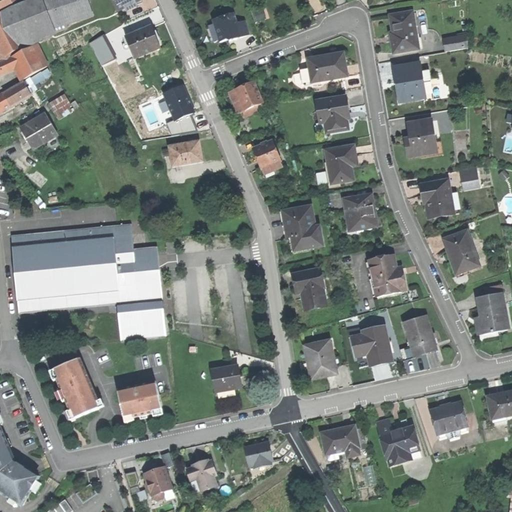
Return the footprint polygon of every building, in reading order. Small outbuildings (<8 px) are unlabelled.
[(12,0),(0,0),(0,12),(15,5),(12,0)] [(55,36),(53,29),(43,0),(33,0),(16,6),(11,9),(11,10),(18,22),(12,25),(16,33),(23,30),(26,36),(30,34),(35,31),(41,42),(55,36)] [(43,0),(53,29),(93,16),(87,0),(43,0)] [(111,0),(118,12),(126,8),(128,11),(137,7),(135,4),(142,1),(142,0),(111,0)] [(11,10),(6,13),(12,25),(18,22),(11,10)] [(12,25),(6,13),(0,15),(0,42),(2,47),(19,39),(16,33),(12,25)] [(246,20),(238,21),(237,13),(210,17),(214,42),(249,36),(246,20)] [(394,54),(421,50),(419,41),(417,42),(413,14),(391,17),(394,34),(391,35),(392,43),(394,54)] [(126,39),(135,60),(161,49),(157,39),(153,28),(126,39)] [(23,30),(16,33),(19,39),(23,47),(30,44),(26,36),(23,30)] [(35,31),(30,34),(35,45),(41,42),(35,31)] [(30,34),(26,36),(30,44),(31,47),(35,45),(30,34)] [(90,44),(97,57),(111,49),(104,37),(90,44)] [(444,41),(446,53),(468,50),(466,37),(457,39),(444,41)] [(23,47),(19,39),(2,47),(4,50),(7,57),(24,48),(23,47)] [(37,46),(11,59),(15,67),(22,81),(48,68),(37,46)] [(117,60),(111,49),(97,57),(103,67),(117,60)] [(0,63),(8,59),(7,57),(4,50),(0,51),(0,63)] [(343,54),(309,59),(310,67),(312,82),(347,77),(345,66),(343,54)] [(0,64),(0,73),(15,67),(11,59),(0,64)] [(420,65),(394,70),(397,86),(400,103),(426,98),(423,82),(420,65)] [(313,84),(312,82),(310,67),(302,68),(300,72),(302,83),(307,85),(313,84)] [(251,86),(243,89),(251,108),(268,101),(269,101),(261,81),(251,86)] [(431,81),(423,82),(426,98),(426,102),(434,101),(431,81)] [(25,83),(18,87),(25,98),(31,94),(25,83)] [(18,87),(5,94),(11,106),(25,98),(18,87)] [(237,91),(245,111),(251,108),(243,89),(237,91)] [(60,115),(77,107),(71,93),(53,101),(60,115)] [(0,113),(12,107),(11,106),(5,94),(0,97),(0,113)] [(346,98),(317,103),(323,134),(348,130),(346,120),(349,119),(348,108),(346,98)] [(271,107),(268,101),(251,108),(245,111),(248,117),(271,107)] [(28,140),(34,150),(58,137),(46,115),(22,129),(28,140)] [(408,149),(409,158),(437,153),(432,121),(410,125),(412,139),(406,140),(408,149)] [(170,147),(174,167),(204,162),(202,152),(200,142),(170,147)] [(273,142),(254,150),(259,161),(263,170),(281,162),(282,162),(273,142)] [(354,147),(326,152),(331,183),(353,180),(351,167),(357,166),(356,157),(354,147)] [(283,168),(281,162),(263,170),(266,176),(283,168)] [(476,169),(461,172),(463,185),(478,182),(476,169)] [(430,220),(455,216),(449,182),(422,186),(425,205),(428,205),(428,209),(430,220)] [(479,188),(478,182),(463,185),(465,191),(479,188)] [(373,195),(345,200),(351,231),(378,226),(375,210),(373,195)] [(311,207),(283,212),(287,234),(291,234),(293,241),(295,252),(323,247),(320,228),(315,228),(311,207)] [(133,225),(113,227),(120,305),(124,347),(168,343),(161,273),(155,274),(153,261),(148,262),(146,248),(133,249),(132,239),(134,239),(133,225)] [(113,227),(13,237),(20,315),(120,305),(113,227)] [(451,259),(457,276),(480,268),(468,233),(445,241),(451,259)] [(159,247),(146,248),(148,262),(153,261),(155,274),(161,273),(159,247)] [(395,256),(370,261),(378,299),(402,293),(402,292),(408,291),(406,279),(404,269),(398,270),(395,256)] [(321,270),(294,275),(297,293),(302,292),(303,300),(306,311),(326,307),(323,289),(324,288),(321,270)] [(504,288),(486,291),(487,299),(479,301),(481,313),(482,319),(485,336),(509,332),(505,314),(508,314),(506,304),(503,305),(502,297),(504,297),(505,297),(504,288)] [(406,325),(416,358),(437,352),(432,335),(427,319),(406,325)] [(479,338),(485,336),(482,319),(476,320),(479,338)] [(385,329),(364,334),(365,337),(353,340),(357,359),(369,357),(371,368),(382,366),(392,363),(385,329)] [(330,343),(305,349),(309,366),(312,381),(337,376),(330,343)] [(406,349),(399,351),(402,360),(409,357),(406,349)] [(72,411),(76,419),(99,410),(96,403),(99,402),(81,359),(55,370),(59,379),(57,380),(61,391),(65,393),(66,395),(66,397),(65,401),(70,412),(72,411)] [(212,372),(215,393),(241,389),(239,377),(238,368),(212,372)] [(156,383),(118,391),(124,419),(133,417),(134,419),(144,417),(153,415),(153,412),(162,410),(156,383)] [(511,393),(505,395),(489,399),(493,419),(505,417),(506,418),(507,417),(511,416),(511,393)] [(432,412),(439,437),(468,429),(461,404),(445,409),(432,412)] [(508,425),(507,417),(506,418),(505,417),(493,419),(495,428),(508,425)] [(389,460),(391,467),(422,458),(414,429),(409,430),(406,421),(396,424),(391,425),(389,420),(378,424),(382,437),(380,438),(387,461),(389,460)] [(337,433),(322,436),(327,456),(347,451),(348,455),(349,458),(360,455),(358,449),(360,448),(355,428),(342,431),(337,432),(337,433)] [(13,464),(10,463),(8,457),(11,456),(0,429),(0,492),(10,499),(11,497),(24,505),(39,478),(27,471),(28,469),(15,461),(13,464)] [(468,431),(468,429),(439,437),(440,439),(447,437),(451,441),(460,438),(460,434),(468,431)] [(256,447),(245,450),(250,469),(255,467),(272,463),(276,462),(271,443),(256,447)] [(339,457),(348,455),(347,451),(327,456),(328,461),(330,463),(340,461),(339,457)] [(193,469),(187,471),(191,483),(197,481),(201,493),(218,487),(215,478),(212,470),(215,469),(212,462),(210,463),(209,461),(200,464),(192,467),(193,469)] [(374,466),(365,467),(366,484),(376,483),(374,466)] [(154,473),(145,477),(147,483),(145,487),(147,492),(151,494),(154,501),(158,502),(163,500),(165,496),(164,493),(172,490),(171,486),(168,479),(165,469),(154,473)] [(137,471),(126,475),(133,496),(145,492),(137,471)] [(81,492),(87,502),(100,494),(94,484),(81,492)] [(66,500),(49,511),(74,511),(75,511),(66,500)]
